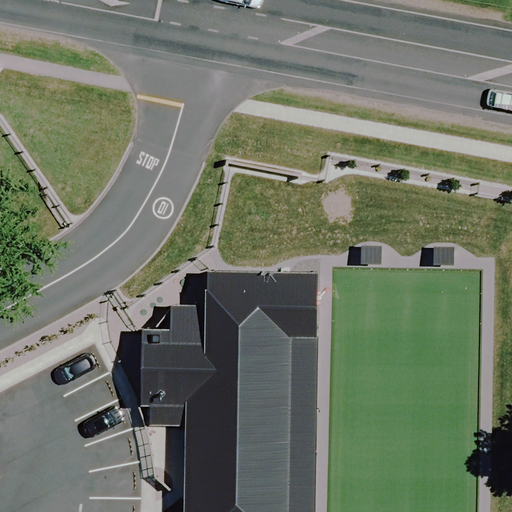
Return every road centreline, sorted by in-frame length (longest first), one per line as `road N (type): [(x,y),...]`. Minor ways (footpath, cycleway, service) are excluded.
road 1 (tertiary): [(511,72),(306,32),(196,27),(60,0)]
road 2 (unknown): [(65,277),(0,508)]
